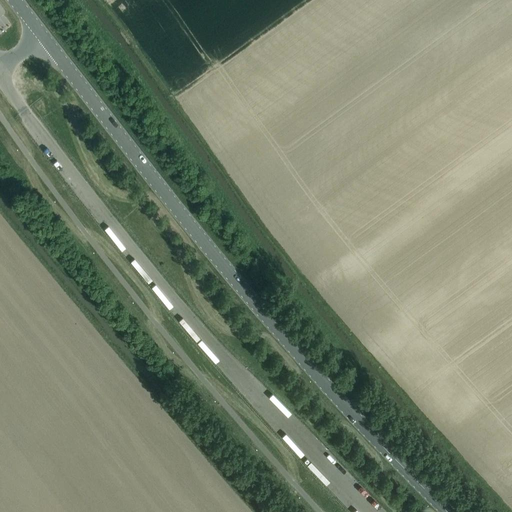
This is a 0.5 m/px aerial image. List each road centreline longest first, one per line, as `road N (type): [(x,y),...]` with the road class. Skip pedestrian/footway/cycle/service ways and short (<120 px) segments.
road 1 (tertiary): [(444,511),(276,335),(41,37)]
road 2 (unclassified): [(370,511),(208,345),(0,77)]
